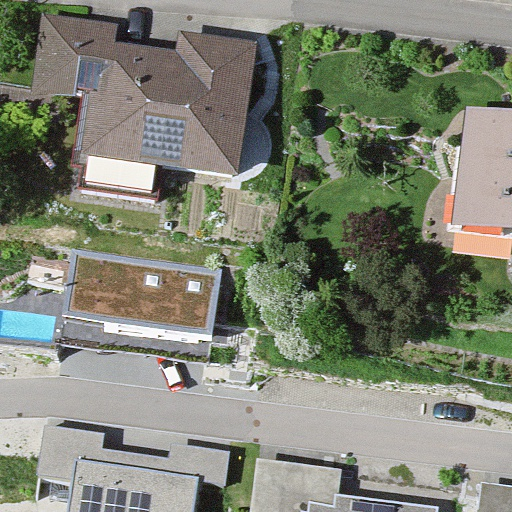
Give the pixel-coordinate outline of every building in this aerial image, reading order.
[(240,198),(259,56),(179,45),(176,68),(109,59),(114,26),(42,17),(31,95),(95,104),(85,177),(240,198)] [(511,120),(476,115),(459,232),(511,239),(511,120)] [(216,278),(79,259),(70,322),(207,341),(216,278)] [(332,457),(259,457),(258,511),(423,511),(424,506),(332,506),(332,457)] [(191,511),(195,490),(77,474),(72,511),(191,511)] [(511,511),(511,480),(480,480),(480,511),(511,511)]
